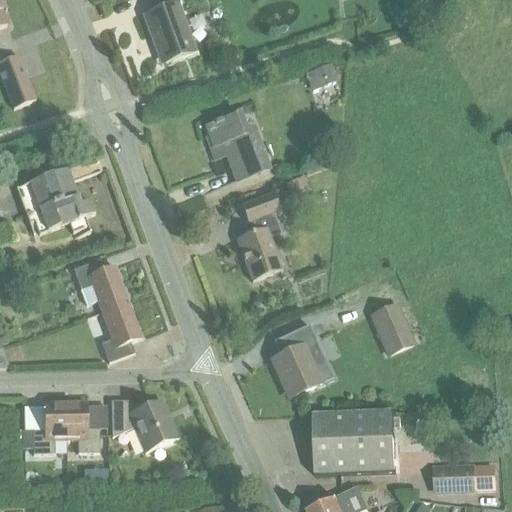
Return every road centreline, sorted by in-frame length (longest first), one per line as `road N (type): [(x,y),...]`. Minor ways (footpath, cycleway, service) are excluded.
road 1 (secondary): [(212,376),(68,0)]
road 2 (residential): [(0,383),(212,376)]
road 3 (secondary): [(273,511),(212,376)]
